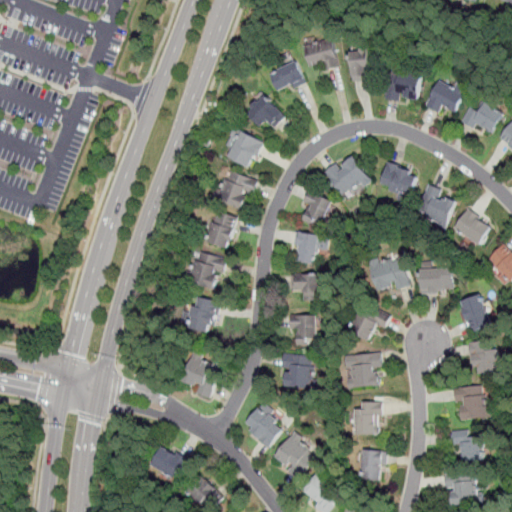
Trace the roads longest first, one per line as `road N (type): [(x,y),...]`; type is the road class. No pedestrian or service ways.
road 1 (residential): [(215,435),(256,352),(269,227),(287,183),(316,145),(361,126),(405,130),(472,167),(511,203)]
road 2 (primary): [(196,0),(96,270),(46,511)]
road 3 (primary): [(81,511),(117,319),(230,0)]
road 4 (residential): [(98,390),(160,406),(215,435),(282,511)]
road 5 (residential): [(407,511),(419,452),(418,364),(432,334)]
